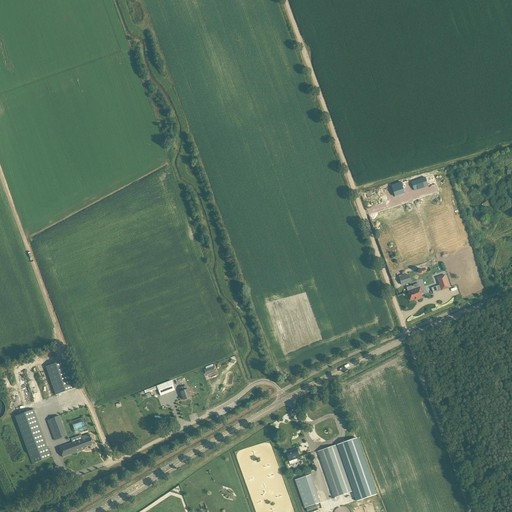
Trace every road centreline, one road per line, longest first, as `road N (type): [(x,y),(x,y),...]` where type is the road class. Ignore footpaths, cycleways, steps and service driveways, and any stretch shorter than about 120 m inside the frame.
road 1 (track): [(286,0),(406,330)]
road 2 (track): [(111,462),(0,171)]
road 3 (tertiary): [(96,511),(285,400)]
road 4 (unclassified): [(111,462),(261,380),(285,400)]
road 5 (track): [(408,337),(470,511)]
road 6 (tertiary): [(285,400),(408,337)]
